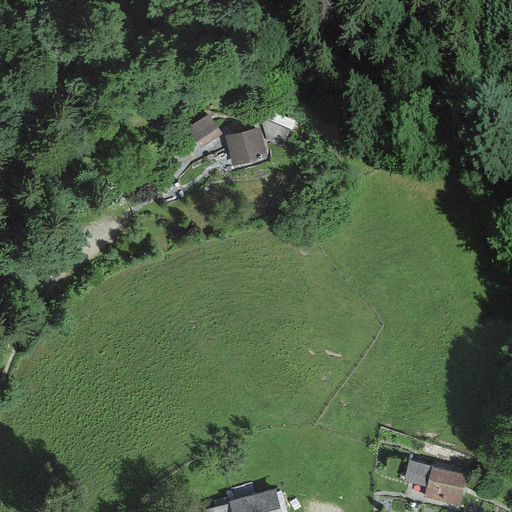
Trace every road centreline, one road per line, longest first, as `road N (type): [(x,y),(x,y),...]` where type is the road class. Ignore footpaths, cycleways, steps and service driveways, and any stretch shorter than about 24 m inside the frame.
road 1 (track): [(109,231),(47,284),(0,378)]
road 2 (track): [(0,181),(13,120),(72,34)]
